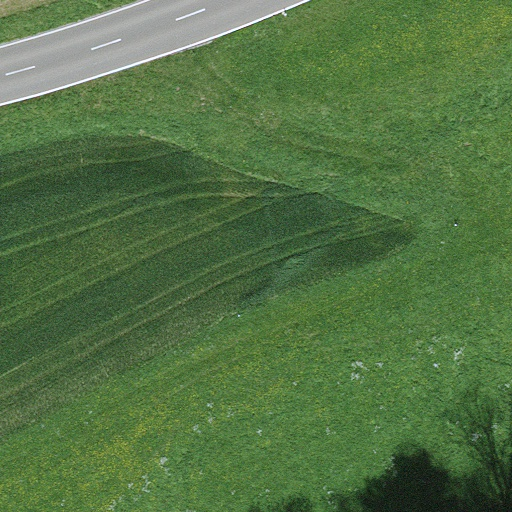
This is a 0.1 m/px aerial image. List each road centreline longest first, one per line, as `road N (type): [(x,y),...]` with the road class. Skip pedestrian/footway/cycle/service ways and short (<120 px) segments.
road 1 (track): [(130,35),(262,120),(336,152),(440,173)]
road 2 (tertiary): [(0,77),(233,0)]
